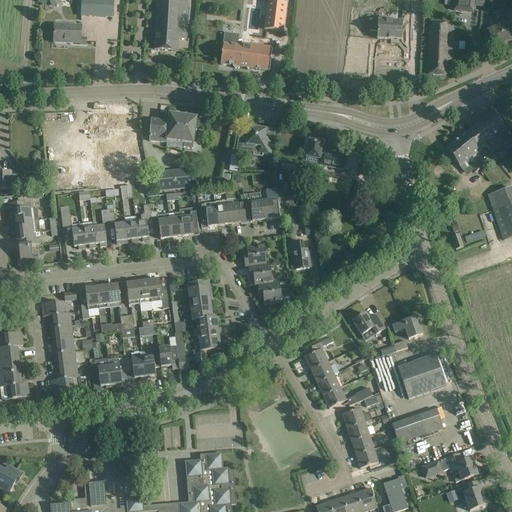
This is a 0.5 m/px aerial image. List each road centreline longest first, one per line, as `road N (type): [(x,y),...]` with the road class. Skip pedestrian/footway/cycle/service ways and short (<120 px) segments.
road 1 (tertiary): [(398,129),(157,91),(0,97)]
road 2 (unclassified): [(511,488),(421,249)]
road 3 (residential): [(55,421),(183,395),(270,347)]
road 4 (residential): [(28,280),(212,257)]
road 5 (residential): [(310,488),(341,478),(336,454),(270,347)]
road 6 (residential): [(270,347),(421,249)]
road 7 (tertiary): [(511,74),(398,129)]
road 8 (unclassified): [(421,249),(402,191),(398,129)]
